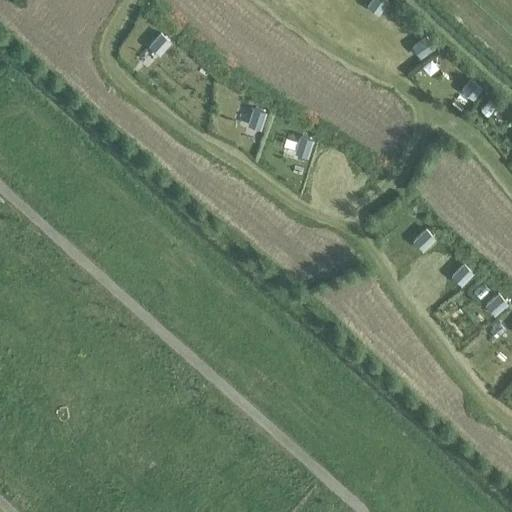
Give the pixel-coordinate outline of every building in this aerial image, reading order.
[(368,0),(366,3),(377,12),(386,0),(368,0)] [(148,44),(159,53),(171,39),(160,30),(148,44)] [(412,45),(421,56),(435,45),(427,34),(412,45)] [(462,85),(473,95),(482,85),(471,74),(462,85)] [(248,121),(261,126),(267,109),(254,105),(248,121)] [(295,150),(307,154),(313,138),(301,133),(295,150)] [(413,238),(423,247),(435,235),(425,225),(413,238)] [(452,274),(462,283),(474,269),(463,261),(452,274)] [(486,303),(494,313),(508,300),(499,290),(486,303)]
